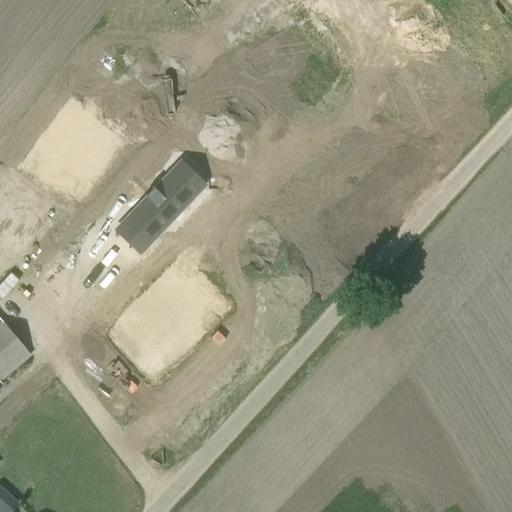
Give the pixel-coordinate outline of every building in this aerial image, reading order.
[(260,32),(164,123),(223,184),(318,93),(260,32)] [(70,106),(6,175),(45,211),(109,142),(70,106)] [(312,136),(83,335),(124,381),(353,183),(312,136)] [(131,211),(118,225),(138,244),(183,196),(180,193),(199,173),(178,154),(127,207),(131,211)] [(0,263),(2,266),(33,232),(0,202),(0,263)] [(0,381),(30,355),(0,320),(0,381)] [(0,511),(9,511),(18,503),(0,486),(0,511)]
